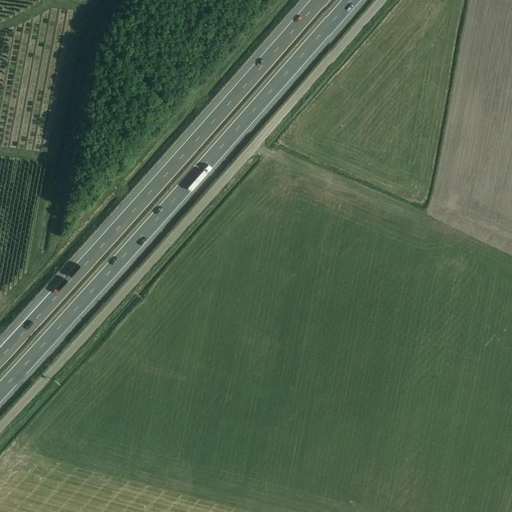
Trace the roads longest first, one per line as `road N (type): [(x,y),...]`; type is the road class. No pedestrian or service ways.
road 1 (unclassified): [(0,428),(382,0)]
road 2 (motorway): [(0,391),(349,0)]
road 3 (motorway): [(319,0),(0,358)]
